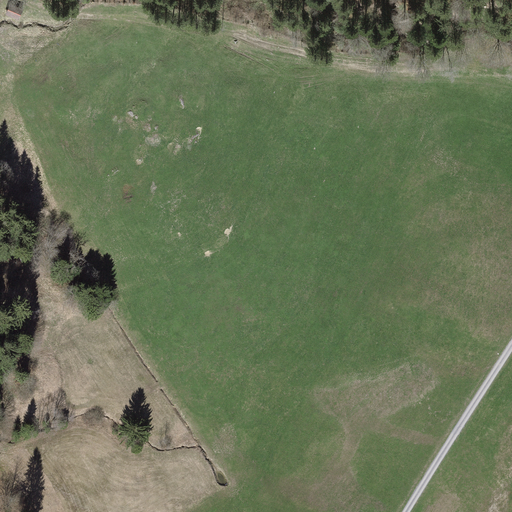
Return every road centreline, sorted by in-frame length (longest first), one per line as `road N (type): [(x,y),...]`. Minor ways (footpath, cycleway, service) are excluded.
road 1 (track): [(19,0),(79,15),(214,26),(362,65),(511,78)]
road 2 (track): [(406,511),(511,344)]
